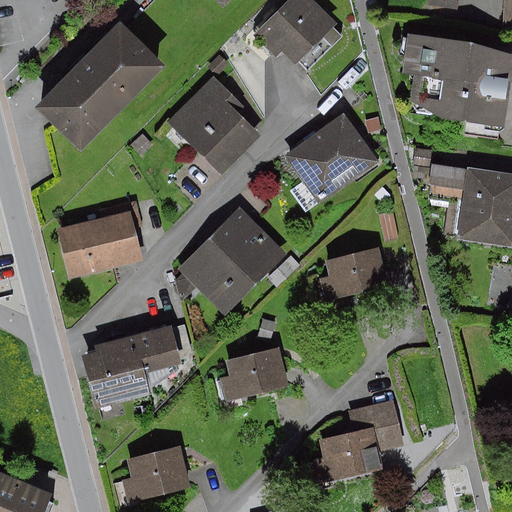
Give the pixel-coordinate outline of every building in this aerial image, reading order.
[(338,23),(314,0),(289,0),(254,36),(277,58),(283,52),(296,65),(324,38),(333,47),(343,36),(334,27),(338,23)] [(461,0),(428,0),(428,7),(459,12),(461,0)] [(511,0),(503,0),(504,27),(511,26),(511,0)] [(167,66),(121,22),(36,108),(82,152),(167,66)] [(511,55),(474,44),(409,35),(404,74),(415,75),(411,103),(443,120),(506,128),(511,81),(511,55)] [(220,55),(207,69),(217,78),(230,64),(220,55)] [(244,107),(214,78),(169,123),(222,176),(263,136),(239,113),(244,107)] [(379,163),(345,114),(284,157),(303,183),(290,192),(306,214),(379,163)] [(379,118),(365,121),(368,134),(382,130),(379,118)] [(130,147),(140,157),(153,145),(143,135),(130,147)] [(435,152),(416,149),(414,165),(415,166),(414,177),(424,179),(423,185),(431,186),(428,200),(430,200),(431,206),(448,209),(444,236),(457,238),(457,240),(511,248),(511,174),(433,163),(435,152)] [(391,196),(383,187),(374,196),(382,204),(391,196)] [(143,227),(137,202),(98,211),(100,220),(58,230),(70,279),(144,261),(136,229),(143,227)] [(287,255),(240,208),(178,270),(183,274),(175,282),(180,304),(197,288),(225,316),(287,255)] [(393,212),(380,215),(382,227),(385,242),(398,239),(393,212)] [(390,286),(380,248),(325,261),(330,277),(320,280),(326,302),(390,286)] [(300,266),(291,256),(267,279),(277,288),(300,266)] [(270,343),(276,323),(264,319),(258,339),(270,343)] [(173,328),(173,326),(96,346),(97,351),(82,354),(96,410),(153,396),(151,389),(179,370),(178,367),(183,365),(182,360),(193,357),(185,325),(173,328)] [(290,387),(280,348),(226,361),(230,376),(217,380),(223,404),(290,387)] [(324,458),(314,460),(320,485),(385,470),(380,452),(405,446),(394,401),(348,412),(354,433),(320,441),(324,458)] [(191,489),(181,447),(128,460),(132,479),(122,481),(128,505),(191,489)] [(53,495),(0,472),(0,511),(51,511),(55,504),(50,502),(53,495)]
